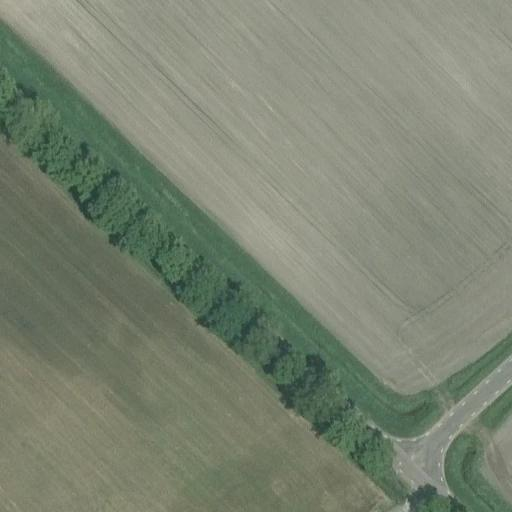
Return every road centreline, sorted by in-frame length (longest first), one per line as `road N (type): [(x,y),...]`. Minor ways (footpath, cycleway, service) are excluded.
road 1 (unclassified): [(420,470),(0,77)]
road 2 (unclassified): [(420,470),(511,378)]
